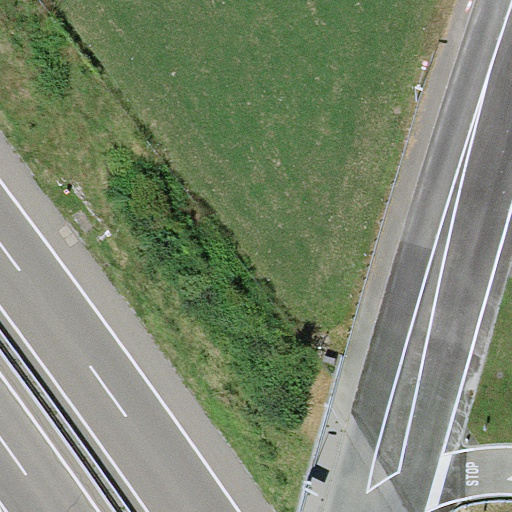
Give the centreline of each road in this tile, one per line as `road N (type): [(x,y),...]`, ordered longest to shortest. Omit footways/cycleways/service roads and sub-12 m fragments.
road 1 (tertiary): [(378,494),(496,80)]
road 2 (motorway): [(198,511),(0,237)]
road 3 (motorway): [(511,466),(378,494)]
